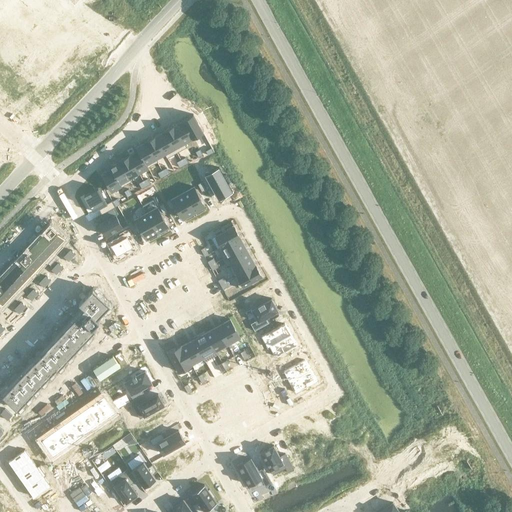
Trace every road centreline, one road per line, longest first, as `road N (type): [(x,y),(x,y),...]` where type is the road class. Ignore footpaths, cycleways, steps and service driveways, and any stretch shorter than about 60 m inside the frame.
road 1 (tertiary): [(489,414),(271,27)]
road 2 (residential): [(337,390),(236,204),(110,274)]
road 3 (tertiary): [(247,7),(185,25),(136,54),(33,157)]
road 4 (tertiary): [(56,184),(127,111),(252,25)]
road 5 (residential): [(0,460),(135,321)]
road 6 (residential): [(214,461),(135,321)]
road 7 (residential): [(337,390),(214,461)]
road 8 (residential): [(64,193),(120,140),(174,108)]
